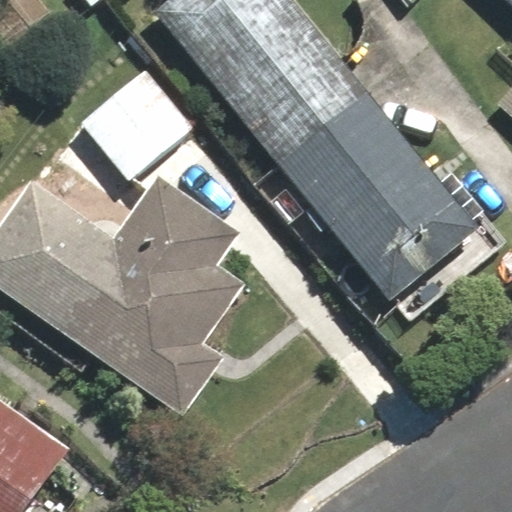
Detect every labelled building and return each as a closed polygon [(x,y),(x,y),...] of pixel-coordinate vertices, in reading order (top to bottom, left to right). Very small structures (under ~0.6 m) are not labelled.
[(282,0),(177,0),(150,21),(385,311),(476,238),(282,0)] [(511,124),(511,0),(494,0),(511,16),(511,89),(495,108),(511,124)] [(193,135),(137,74),(76,131),(132,192),(193,135)] [(219,372),(196,355),(242,293),(217,275),(240,243),(157,185),(130,223),(113,246),(29,187),(0,227),(0,296),(179,427),(219,372)] [(0,511),(32,511),(71,459),(0,409),(0,511)]
